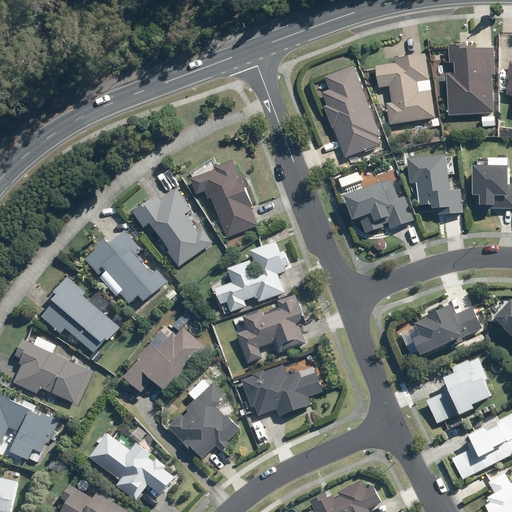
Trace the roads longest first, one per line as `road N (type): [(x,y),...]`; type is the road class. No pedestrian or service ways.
road 1 (secondary): [(252,43),(52,128),(0,179)]
road 2 (residential): [(252,43),(353,299)]
road 3 (residential): [(396,420),(257,485),(228,511)]
road 4 (secondary): [(417,0),(357,8),(252,43)]
road 5 (residential): [(353,299),(440,264),(511,257)]
road 6 (residential): [(353,299),(396,420)]
